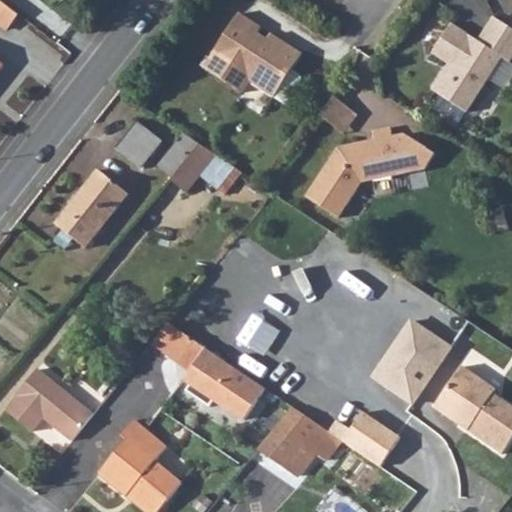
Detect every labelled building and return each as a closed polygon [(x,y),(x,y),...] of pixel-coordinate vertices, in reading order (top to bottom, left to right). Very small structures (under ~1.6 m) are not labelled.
[(0,0),(0,29),(6,34),(20,17),(0,0)] [(238,14),(203,68),(241,93),(249,81),(283,104),(299,79),(299,75),(291,70),(301,54),(276,38),(272,43),(256,33),(260,28),(238,14)] [(447,64),(430,90),(465,113),(501,59),(508,63),(511,57),(511,30),(493,18),(477,42),(450,24),(431,54),(447,64)] [(366,102),(343,83),(328,102),(352,120),(366,102)] [(116,150),(140,170),(162,142),(137,123),(116,150)] [(432,153),(402,134),(392,136),(390,127),(371,131),(373,139),(337,147),(305,196),(338,218),(361,182),(422,170),(432,153)] [(177,145),(189,155),(199,144),(184,134),(177,145)] [(169,180),(185,196),(218,157),(199,144),(189,155),(171,177),(169,180)] [(158,167),(171,177),(189,155),(177,145),(158,167)] [(54,224),(85,249),(129,194),(98,171),(54,224)] [(410,320),(373,377),(413,403),(450,346),(410,320)] [(149,348),(190,374),(185,382),(191,386),(186,393),(210,409),(215,402),(245,422),(267,390),(169,324),(149,348)] [(438,401),(471,423),(466,429),(502,454),(511,438),(511,406),(492,393),(494,389),(461,366),(438,401)] [(73,442),(93,417),(37,371),(16,396),(19,398),(7,412),(34,434),(45,420),(73,442)] [(433,407),(466,429),(471,423),(438,401),(433,407)] [(259,450),(286,468),(287,466),(301,477),(320,454),(310,447),(325,429),(293,408),(259,450)] [(344,441),(381,466),(400,438),(364,413),(344,441)] [(128,497),(131,492),(154,511),(158,511),(180,485),(154,464),(167,449),(135,422),(122,437),(127,442),(100,474),(128,497)] [(320,454),(328,460),(344,441),(325,429),(310,447),(320,454)] [(128,497),(145,511),(154,511),(131,492),(128,497)]
